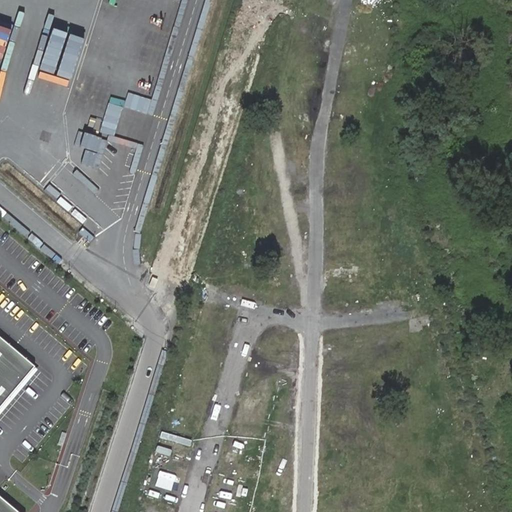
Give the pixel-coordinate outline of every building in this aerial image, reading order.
[(0,0),(0,100),(2,91),(15,94),(20,77),(32,80),(40,49),(0,38),(0,0)] [(52,6),(61,8),(63,0),(24,0),(23,4),(51,11),(52,6)] [(119,7),(108,35),(130,44),(141,16),(119,7)] [(155,44),(161,27),(150,23),(144,40),(155,44)] [(91,39),(82,67),(147,86),(155,58),(91,39)] [(86,105),(89,95),(60,87),(44,138),(61,143),(65,129),(93,138),(101,110),(86,105)] [(81,134),(73,150),(114,169),(124,148),(123,147),(131,131),(118,124),(107,147),(81,134)] [(111,184),(118,172),(114,170),(107,181),(111,184)] [(0,343),(0,404),(30,367),(0,343)] [(0,511),(16,511),(0,498),(0,511)]
